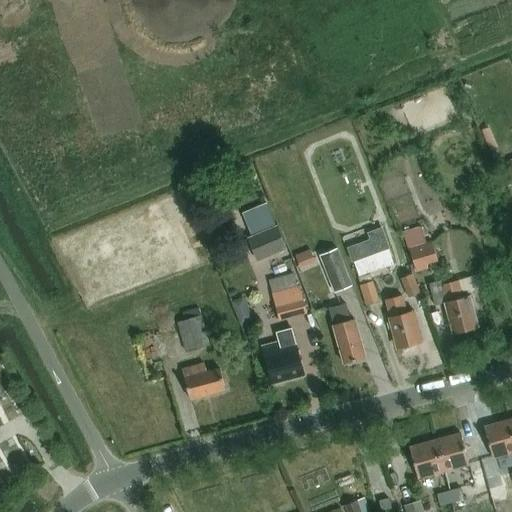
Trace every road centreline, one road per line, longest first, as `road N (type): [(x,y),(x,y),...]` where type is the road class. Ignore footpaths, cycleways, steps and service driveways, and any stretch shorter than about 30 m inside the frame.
road 1 (unclassified): [(116,479),(511,369)]
road 2 (unclassified): [(116,479),(0,269)]
